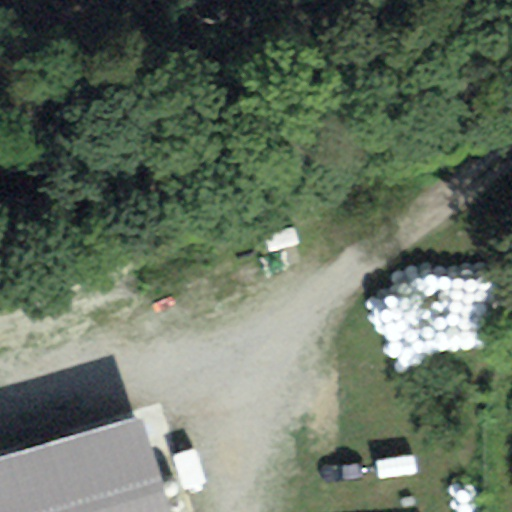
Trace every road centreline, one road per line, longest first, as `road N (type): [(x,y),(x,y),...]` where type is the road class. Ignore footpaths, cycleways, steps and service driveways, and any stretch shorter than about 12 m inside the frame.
road 1 (track): [(511,121),(0,288)]
road 2 (track): [(511,146),(336,293),(266,371),(230,438),(234,511)]
